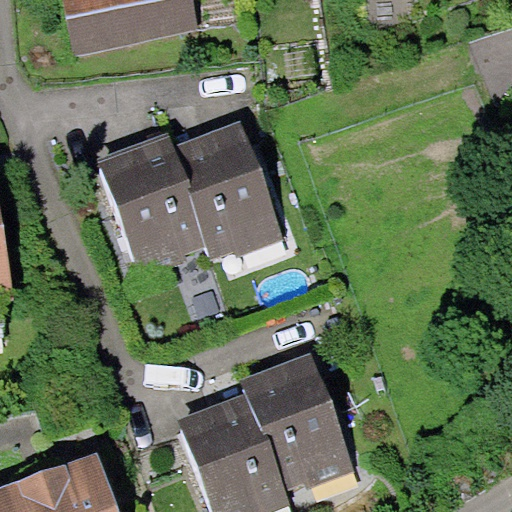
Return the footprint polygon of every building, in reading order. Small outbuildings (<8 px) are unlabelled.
[(243,121),(172,146),(207,245),(212,260),(235,252),(237,257),(285,240),(243,121)] [(172,146),(167,134),(98,158),(140,275),(186,259),(184,253),(207,245),(172,146)] [(0,221),(0,325),(13,324),(0,221)] [(269,438),(290,495),(356,471),(312,351),(241,377),(247,394),(264,440),(269,438)] [(247,394),(178,418),(211,511),(295,511),(290,495),(269,438),(264,440),(247,394)] [(117,511),(98,452),(42,471),(55,511),(117,511)] [(0,511),(55,511),(42,471),(0,485),(0,511)]
